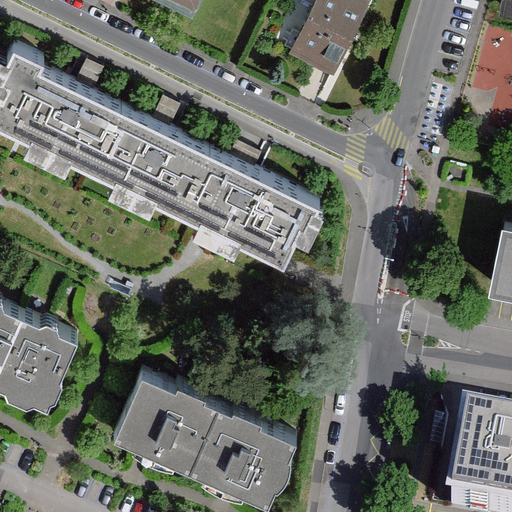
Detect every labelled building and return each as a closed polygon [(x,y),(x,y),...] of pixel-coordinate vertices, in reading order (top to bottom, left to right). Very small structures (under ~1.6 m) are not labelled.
[(316,0),(294,48),(336,68),(367,0),(316,0)] [(52,44),(22,31),(0,78),(0,124),(290,257),(304,228),(310,231),(330,186),(47,55),(52,44)] [(511,222),(506,222),(495,282),(511,285),(511,222)] [(0,357),(23,305),(0,295),(0,357)] [(79,329),(23,305),(0,357),(0,376),(49,398),(79,329)] [(324,368),(327,353),(301,349),(300,363),(324,368)] [(144,363),(115,428),(191,461),(220,395),(144,363)] [(298,430),(220,395),(191,461),(243,484),(269,495),(277,478),(279,479),(287,470),(292,458),(292,448),(291,447),(298,430)] [(511,434),(468,427),(455,498),(511,507),(511,434)]
